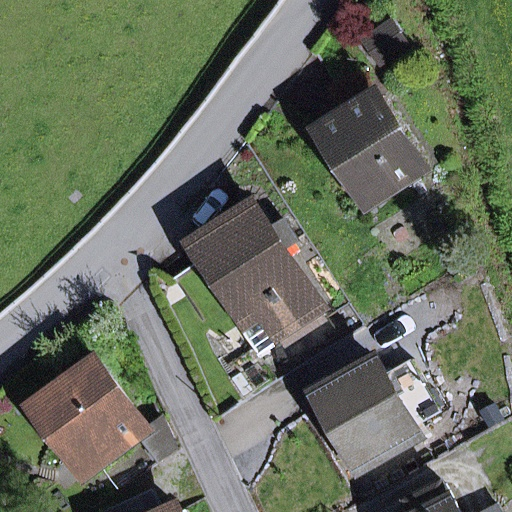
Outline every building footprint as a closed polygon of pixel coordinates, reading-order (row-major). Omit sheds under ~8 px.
[(331,132),(375,201),(426,169),(381,99),(331,132)] [(243,327),(261,355),(326,311),(286,249),(298,241),(288,225),(276,233),(260,208),(201,246),(250,322),(243,327)] [(40,408),(89,476),(147,434),(151,431),(150,430),(102,362),(40,408)] [(420,379),(451,437),(478,422),(447,364),(420,379)] [(328,395),(368,466),(420,437),(380,365),(328,395)] [(147,434),(166,461),(184,448),(164,420),(150,430),(151,431),(147,434)] [(501,511),(498,506),(486,511),(461,511),(447,485),(412,504),(416,511),(501,511)] [(183,511),(182,511),(164,511),(155,492),(112,511),(183,511)]
